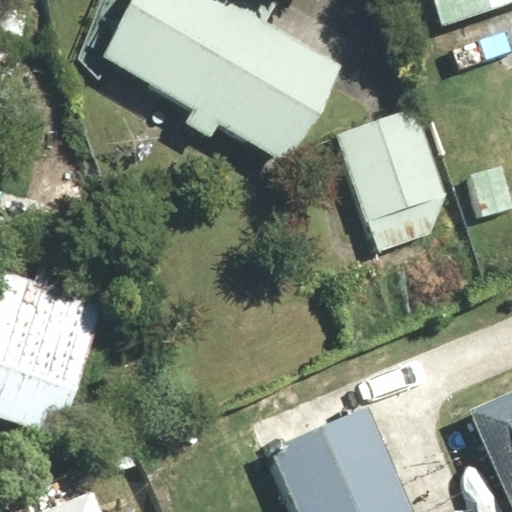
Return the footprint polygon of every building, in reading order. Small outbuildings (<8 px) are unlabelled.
[(124,0),(87,63),(175,115),(168,127),(194,143),(201,130),(267,169),(324,73),(250,29),(266,0),(124,0)] [(511,0),(414,0),(424,29),(511,0)] [(414,105),(327,140),(374,259),(461,225),(414,105)] [(511,198),(495,161),(459,177),(482,229),(511,215),(511,198)] [(0,429),(38,443),(88,307),(0,275),(0,429)] [(511,386),(451,414),(494,511),(509,511),(511,511),(511,386)] [(396,511),(350,410),(252,454),(277,511),(396,511)] [(86,511),(79,494),(35,511),(86,511)]
